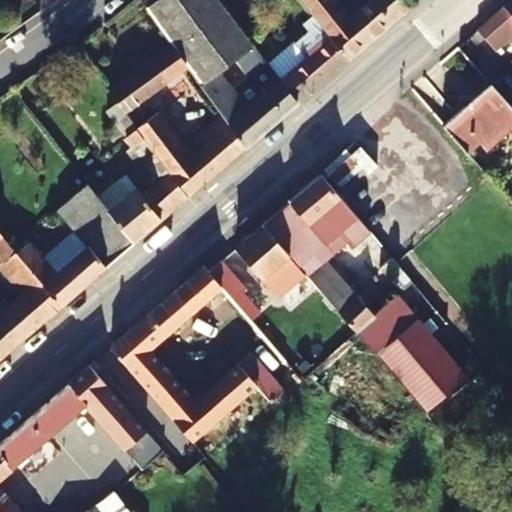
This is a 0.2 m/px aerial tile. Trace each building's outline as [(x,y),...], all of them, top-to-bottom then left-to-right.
[(201,87),(232,64),(255,46),(219,0),(138,0),(171,45),(186,67),(201,87)] [(336,0),(299,0),(320,25),(348,60),(418,0),(369,0),(350,16),(336,0)] [(511,42),(511,15),(504,7),(477,31),(496,52),(509,39),(511,42)] [(296,45),(308,60),(283,82),(299,103),(324,82),(348,60),(320,25),(296,45)] [(118,105),(125,113),(186,67),(171,45),(109,92),(118,105)] [(230,126),(267,95),(232,64),(201,87),(222,116),(230,126)] [(283,82),(267,95),(230,126),(245,148),(299,103),(283,82)] [(480,143),(488,152),(511,130),(511,109),(491,85),(443,127),(467,154),(480,143)] [(118,105),(108,113),(127,138),(137,128),(125,113),(118,105)] [(137,128),(188,197),(245,148),(230,126),(222,116),(197,137),(204,148),(192,159),(156,113),(137,128)] [(188,197),(137,128),(127,138),(135,147),(130,151),(157,188),(143,199),(160,220),(188,197)] [(125,176),(98,197),(134,244),(160,220),(143,199),(125,176)] [(307,277),(327,259),(347,243),(352,248),(370,233),(322,176),(309,187),(263,226),(300,269),(307,277)] [(31,242),(18,252),(63,306),(134,244),(98,197),(87,184),(57,210),(87,246),(57,271),(31,242)] [(263,279),(274,291),(288,279),(300,269),(263,226),(236,250),(261,280),(263,279)] [(18,252),(0,231),(0,360),(63,306),(18,252)] [(325,298),(331,305),(352,287),(327,259),(307,277),(325,298)] [(222,287),(239,307),(251,298),(220,263),(209,272),(222,287)] [(110,347),(193,443),(258,387),(240,364),(196,402),(151,350),(222,287),(209,272),(203,266),(110,347)] [(307,277),(300,269),(288,279),(314,308),(325,298),(307,277)] [(375,315),(352,287),(331,305),(424,414),(466,378),(397,296),(375,315)] [(0,443),(0,511),(20,511),(0,486),(0,478),(85,404),(146,474),(166,457),(171,462),(193,443),(110,347),(0,443)] [(466,435),(478,423),(471,414),(444,437),(460,455),(472,444),(466,435)] [(127,511),(113,493),(88,511),(127,511)]
